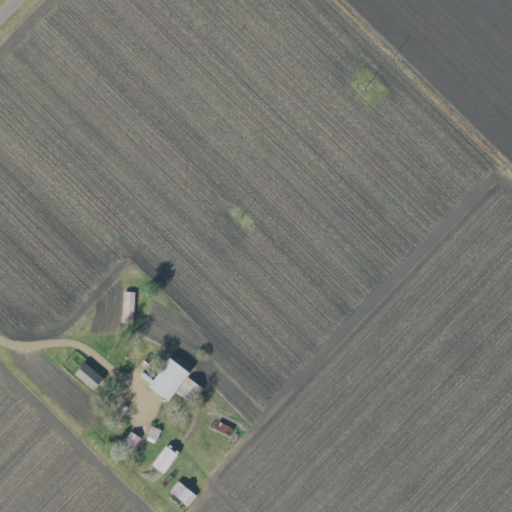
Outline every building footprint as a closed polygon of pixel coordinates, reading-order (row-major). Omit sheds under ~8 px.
[(189,373),(169,357),(147,385),(166,400),(189,373)] [(74,373),(91,389),(102,378),(84,361),(74,373)] [(176,392),(187,398),(195,383),(185,377),(176,392)] [(161,473),(177,455),(166,446),(150,463),(161,473)] [(187,505),(195,495),(177,480),(168,491),(187,505)]
